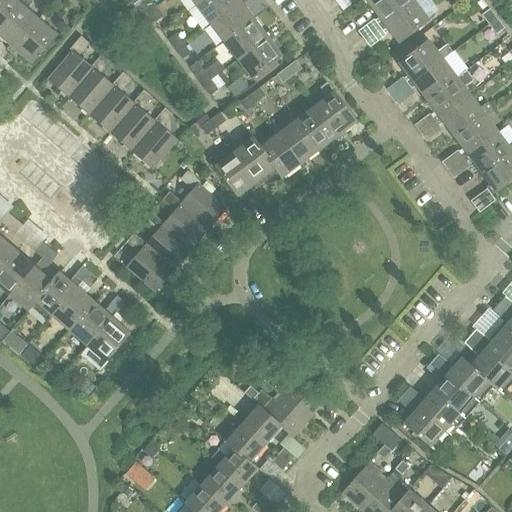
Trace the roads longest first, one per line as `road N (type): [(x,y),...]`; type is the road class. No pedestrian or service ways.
road 1 (residential): [(494,254),(381,101),(358,92),(346,74),(346,53),(306,0)]
road 2 (residential): [(297,487),(494,254)]
road 3 (residential): [(13,126),(93,205),(67,233),(0,176)]
